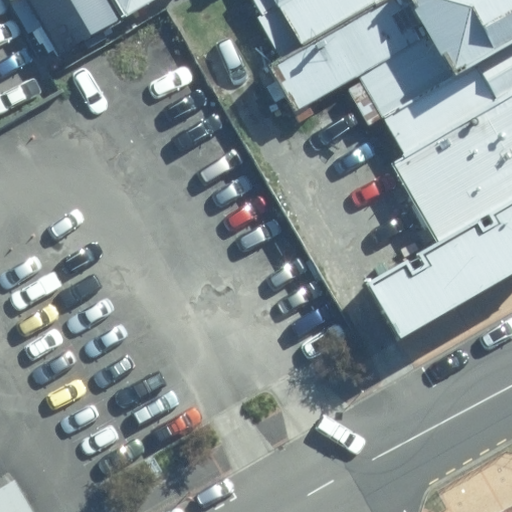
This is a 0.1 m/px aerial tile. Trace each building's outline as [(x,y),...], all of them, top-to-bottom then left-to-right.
[(118,0),(21,0),(15,4),(31,33),(46,25),(65,59),(130,22),(118,0)] [(118,0),(130,22),(166,0),(118,0)] [(257,0),(265,13),(261,15),(285,57),(387,0),(257,0)] [(511,0),(387,0),(285,57),(276,63),(303,110),(346,85),(370,127),(383,120),(468,71),(511,45),(511,0)] [(511,94),(511,45),(468,71),(383,120),(405,156),(511,94)] [(511,94),(405,156),(395,162),(442,243),(511,203),(511,94)] [(511,277),(511,203),(442,243),(374,281),(405,337),(511,277)] [(0,511),(22,511),(9,488),(0,492),(0,511)]
